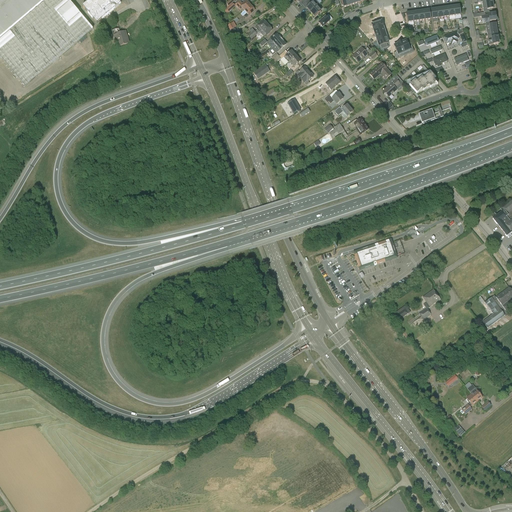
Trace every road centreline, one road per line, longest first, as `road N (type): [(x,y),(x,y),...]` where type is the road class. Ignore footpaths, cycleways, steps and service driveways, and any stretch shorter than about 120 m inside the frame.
road 1 (unclassified): [(420,511),(397,463),(365,424),(329,385),(307,380),(89,511)]
road 2 (motorway): [(309,329),(184,402),(151,402),(120,383),(102,346),(113,302),(144,276),(225,243)]
road 3 (motorway): [(244,224),(105,241),(79,228),(56,192),(57,164),(84,124),(204,76)]
road 4 (motorway): [(0,340),(92,398),(159,418),(196,408),(314,336)]
road 5 (motorway): [(225,243),(511,144)]
road 6 (motorway): [(511,130),(244,224)]
road 7 (primary): [(327,317),(281,223),(225,62)]
road 8 (primary): [(204,76),(309,329)]
road 9 (motorway): [(200,66),(66,124),(0,217)]
road 10 (motorway): [(244,224),(0,285)]
road 11 (motorway): [(0,299),(225,243)]
road 12 (primary): [(462,502),(331,324)]
road 13 (primary): [(314,336),(448,511)]
road 14 (unclassified): [(511,265),(417,152)]
